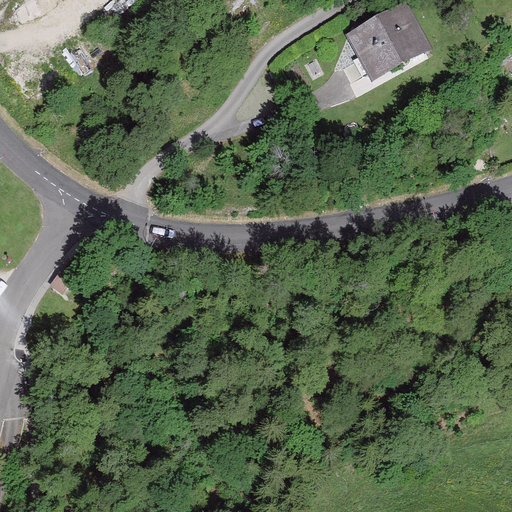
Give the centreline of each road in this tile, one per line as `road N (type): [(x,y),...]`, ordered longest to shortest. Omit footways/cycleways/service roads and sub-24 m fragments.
road 1 (residential): [(511,187),(309,236),(200,237),(109,219),(77,204)]
road 2 (residential): [(0,421),(20,323),(77,204)]
